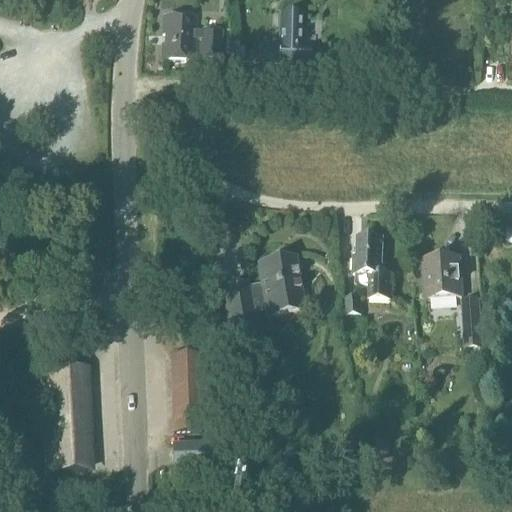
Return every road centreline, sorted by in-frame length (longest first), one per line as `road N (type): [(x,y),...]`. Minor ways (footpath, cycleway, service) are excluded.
road 1 (residential): [(511,211),(253,198),(191,166),(149,132),(122,126)]
road 2 (residential): [(125,88),(511,90)]
road 3 (tertiary): [(138,511),(122,126)]
